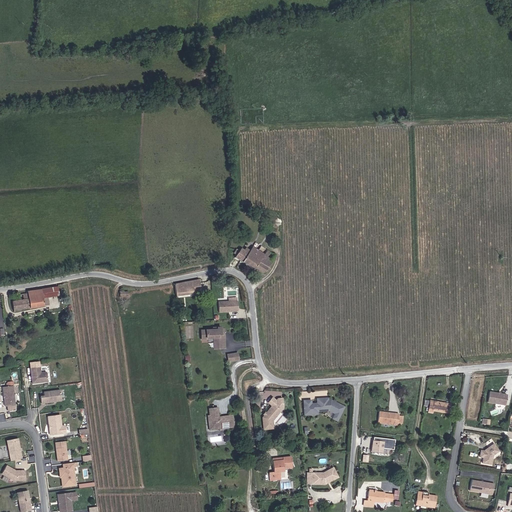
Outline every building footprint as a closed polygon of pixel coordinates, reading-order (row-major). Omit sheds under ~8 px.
[(269,257),(271,252),(258,245),(256,249),(250,246),(248,250),(243,247),(242,250),(239,248),(238,251),(235,250),(233,253),(236,254),(234,258),(263,273),(271,258),(269,257)] [(199,287),(198,280),(174,284),(175,297),(193,294),(192,288),(195,288),(199,287)] [(46,288),(40,289),(42,306),(49,305),(46,288)] [(42,306),(40,289),(27,291),(27,293),(16,295),(16,301),(12,302),(13,310),(42,306)] [(219,301),(220,312),(239,311),(238,297),(229,297),(229,301),(219,301)] [(225,348),(223,334),(221,334),(221,333),(222,332),(222,329),(220,329),(220,327),(212,328),(212,330),(201,331),(201,340),(207,339),(206,338),(213,338),(213,342),(218,342),(218,348),(225,348)] [(39,374),(38,367),(29,369),(31,384),(46,382),(45,373),(39,374)] [(14,406),(11,387),(1,388),(3,407),(14,406)] [(60,402),(58,391),(42,393),(43,397),(39,397),(40,404),(60,402)] [(505,406),(507,396),(489,393),(487,403),(505,406)] [(343,405),(332,400),(330,399),(327,399),(327,396),(323,396),(323,398),(322,398),(316,398),(316,401),(310,401),(310,398),(302,398),(303,413),(312,412),(312,407),(324,407),(327,409),(333,412),(331,417),(336,420),(343,405)] [(449,414),(451,405),(431,401),(429,407),(428,413),(434,414),(434,411),(449,414)] [(270,419),(276,411),(269,405),(260,417),(261,429),(271,428),(270,419)] [(221,427),(221,429),(233,427),(232,416),(218,417),(217,408),(208,409),(209,415),(210,424),(214,427),(221,427)] [(375,421),(392,422),(392,419),(392,412),(381,412),(376,411),(375,421)] [(209,430),(221,429),(221,427),(214,427),(210,424),(209,415),(207,415),(209,430)] [(63,434),(63,427),(59,428),(58,416),(46,418),(48,436),(63,434)] [(395,449),(396,438),(374,437),(372,451),(388,453),(389,448),(395,449)] [(20,459),(16,439),(5,441),(9,461),(20,459)] [(65,461),(63,442),(53,443),(55,462),(65,461)] [(492,458),(498,454),(493,446),(484,453),(480,453),(479,459),(483,460),(482,465),(491,467),(492,458)] [(287,455),(279,455),(279,458),(268,460),(269,471),(264,472),(265,479),(276,478),(276,470),(281,469),(280,466),(288,465),(287,455)] [(73,486),(71,468),(72,468),(72,464),(61,465),(61,469),(59,469),(60,476),(61,476),(62,487),(73,486)] [(23,481),(23,471),(14,471),(4,466),(0,473),(0,474),(11,481),(23,481)] [(324,483),(331,479),(329,468),(322,472),(311,472),(311,483),(324,483)] [(491,497),(493,486),(470,483),(469,493),(491,497)] [(415,504),(435,508),(438,495),(428,493),(429,491),(421,489),(421,492),(417,491),(415,504)] [(386,502),(386,493),(381,493),(382,492),(365,490),(365,501),(361,501),(361,505),(371,506),(371,503),(381,503),(381,502),(386,502)] [(23,511),(29,511),(25,491),(15,493),(18,511),(23,511)] [(67,511),(70,511),(68,501),(70,501),(69,494),(56,496),(57,511),(67,511)]
